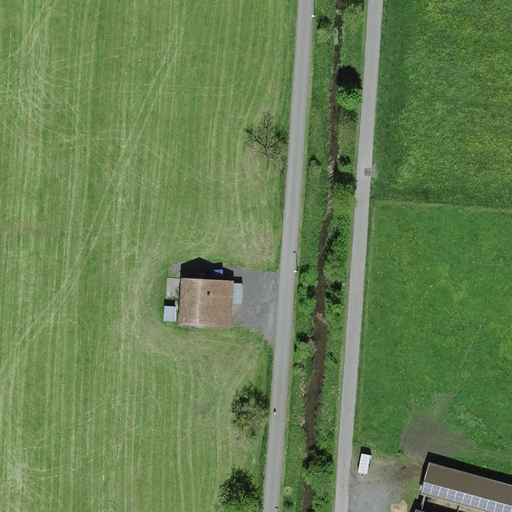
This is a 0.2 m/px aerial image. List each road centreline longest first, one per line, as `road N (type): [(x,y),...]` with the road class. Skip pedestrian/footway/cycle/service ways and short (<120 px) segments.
road 1 (unclassified): [(340,511),(377,0)]
road 2 (unclassified): [(273,511),(307,0)]
